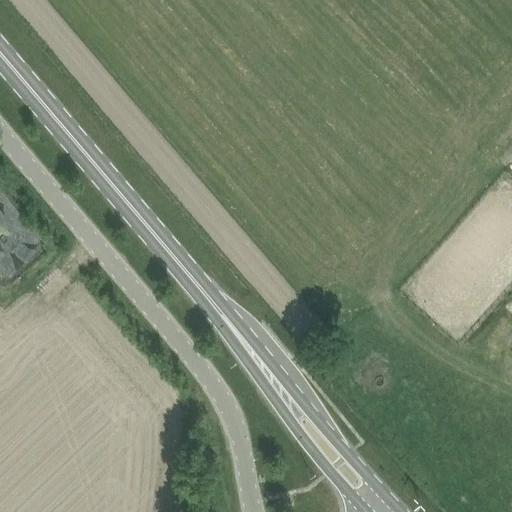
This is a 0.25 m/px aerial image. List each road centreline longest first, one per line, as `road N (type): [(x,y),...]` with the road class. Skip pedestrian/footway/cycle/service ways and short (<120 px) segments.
road 1 (unclassified): [(252,511),(240,443),(221,397),(0,135)]
road 2 (primary): [(216,310),(0,55)]
road 3 (primary): [(399,511),(231,316),(216,310)]
road 4 (primary): [(216,310),(218,325),(293,427),(365,511)]
